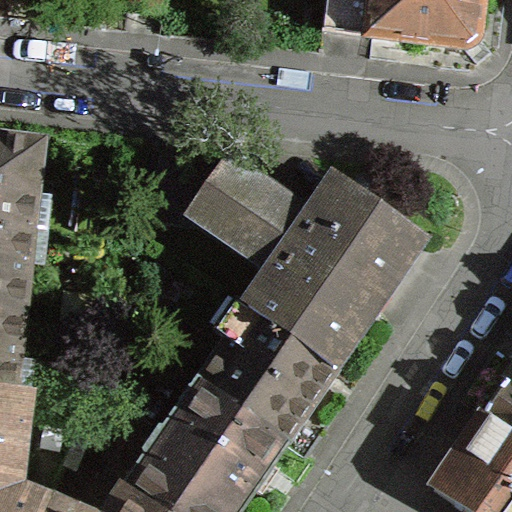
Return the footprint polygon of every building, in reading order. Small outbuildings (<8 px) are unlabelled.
[(179,0),(132,0),(130,16),(177,21),(179,0)] [(501,0),(374,0),(371,46),(497,57),(501,0)] [(63,137),(0,131),(0,221),(55,227),(63,137)] [(281,276),(258,312),(350,371),(446,238),(343,180),(325,210),(239,151),(150,142),(144,214),(192,219),(281,276)] [(55,227),(0,221),(0,308),(46,312),(55,227)] [(46,312),(0,308),(0,400),(37,404),(46,312)] [(196,408),(288,467),(350,371),(258,312),(196,408)] [(511,394),(501,412),(511,418),(511,394)] [(0,511),(80,511),(81,511),(45,496),(61,407),(37,404),(0,400),(0,511)] [(196,408),(137,499),(157,511),(258,511),(288,467),(196,408)] [(475,511),(511,511),(511,418),(501,412),(448,494),(475,511)] [(157,511),(137,499),(128,511),(81,511),(80,511),(157,511)]
